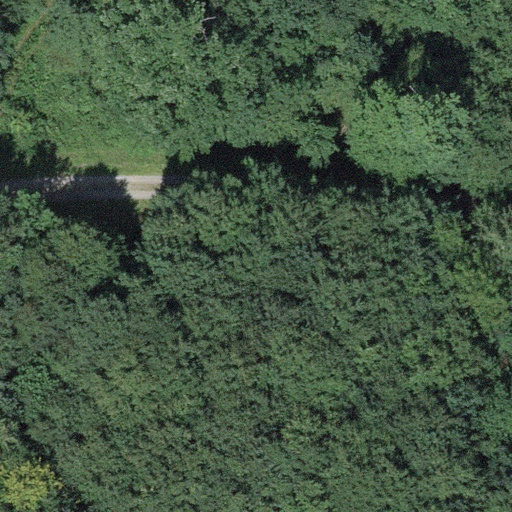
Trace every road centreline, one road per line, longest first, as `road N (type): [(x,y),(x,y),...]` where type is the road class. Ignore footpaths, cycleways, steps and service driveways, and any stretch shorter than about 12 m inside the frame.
road 1 (track): [(511,209),(127,186),(0,193)]
road 2 (track): [(453,203),(464,511)]
